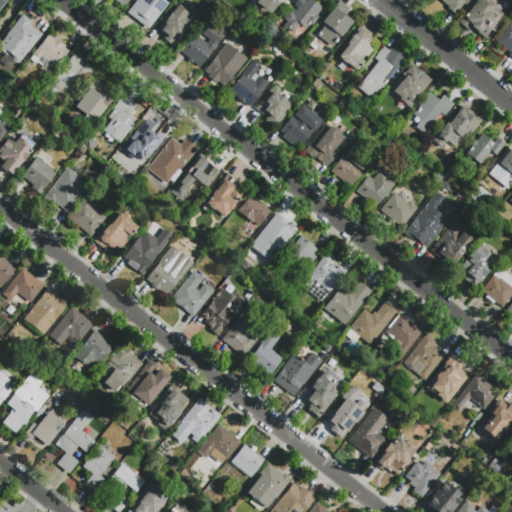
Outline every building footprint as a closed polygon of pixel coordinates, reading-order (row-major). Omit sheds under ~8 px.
[(128,11),(136,0),(168,0),(170,1),(149,28),(128,11)] [(281,0),(278,4),(277,3),(269,13),(255,2),(256,0),(281,0)] [(312,0),(322,8),(316,15),(319,17),(312,25),(309,23),(305,28),(299,23),(291,33),(288,31),(289,31),(282,26),(287,20),(284,18),(289,11),(292,13),(301,3),(296,0),(312,0)] [(339,0),(348,7),(343,13),(352,21),(332,47),(316,34),(324,24),(321,22),(339,0)] [(454,14),(447,8),(448,7),(440,1),(441,0),(469,0),(465,5),(463,3),(454,14)] [(468,30),(459,23),(477,0),(488,0),(494,5),(490,11),(499,19),(496,23),(499,25),(487,40),(471,27),(468,30)] [(174,48),(153,31),(175,3),(187,13),(189,10),(199,18),(174,48)] [(0,43),(23,14),(32,20),(29,23),(42,33),(18,64),(0,49),(0,43)] [(495,39),(511,18),(511,58),(508,55),(510,53),(502,47),(502,45),(495,39)] [(199,66),(199,67),(193,62),(191,63),(187,60),(188,58),(179,51),(193,33),(199,37),(206,43),(209,39),(202,33),(209,24),(214,29),(217,26),(226,33),(199,66)] [(337,56),(347,44),(346,43),(357,28),(372,41),(369,44),(373,48),(361,62),(362,63),(356,71),(337,56)] [(53,37),(65,46),(63,48),(68,51),(51,72),(37,61),(35,64),(28,59),(48,35),(52,38),(53,37)] [(216,82),(207,75),(209,73),(204,69),(226,42),(246,59),(225,85),(217,80),(216,82)] [(390,47),(404,58),(380,88),(380,87),(375,93),(373,92),(368,97),(356,88),(377,61),(373,58),(382,46),(387,51),(390,47)] [(73,54),(85,64),(86,63),(96,70),(71,102),(49,85),(73,54)] [(432,78),(409,108),(399,99),(400,98),(389,89),(402,72),(404,73),(412,63),(432,78)] [(258,75),(268,83),(250,105),(245,101),(244,102),(238,97),(238,96),(230,89),(250,64),(257,69),(250,78),(254,81),(258,75)] [(96,78),(104,85),(101,90),(103,91),(110,82),(120,91),(97,120),(89,114),(86,117),(74,107),(89,89),(88,88),(96,78)] [(274,128),(265,121),(268,116),(264,113),(263,115),(254,109),(274,84),(282,90),(279,94),(292,105),(274,128)] [(413,113),(429,92),(438,100),(443,95),(453,103),(433,128),(430,125),(423,133),(415,127),(420,119),(413,113)] [(124,95),(137,105),(130,114),(138,120),(120,143),(104,130),(119,112),(114,108),(124,95)] [(441,146),(432,139),(461,102),(482,118),(470,134),(467,132),(456,146),(446,139),(441,146)] [(291,146),(281,137),(283,134),(279,131),(301,104),(321,121),(313,131),(300,148),(294,143),(291,146)] [(150,111),(162,120),(157,127),(166,134),(143,163),(125,149),(142,126),(140,124),(150,111)] [(0,121),(9,127),(0,138),(0,121)] [(312,158),(303,151),(326,122),(347,139),(327,165),(314,155),(312,158)] [(497,137),(504,143),(495,155),(491,151),(480,166),(464,153),(480,132),(493,142),(497,137)] [(0,167),(0,146),(8,137),(13,142),(18,136),(33,148),(11,176),(0,167)] [(185,139),(197,149),(180,170),(182,172),(173,183),(169,180),(166,183),(147,169),(171,138),(180,145),(185,139)] [(349,187),(329,171),(343,154),(344,155),(352,145),(369,159),(361,169),(363,171),(349,187)] [(511,178),(505,187),(488,174),(499,160),(500,161),(511,147),(511,178)] [(199,155),(200,156),(208,162),(200,171),(206,176),(214,166),(219,171),(204,190),(201,188),(192,181),(187,188),(189,189),(179,200),(169,192),(199,155)] [(40,193),(31,187),(33,184),(22,175),(36,157),(56,172),(40,193)] [(52,204),(44,198),(67,168),(88,184),(67,211),(55,201),(52,204)] [(355,191),(367,176),(372,179),(379,170),(395,182),(375,207),(355,191)] [(223,217),(206,204),(224,180),(222,178),(226,174),(236,182),(235,183),(240,187),(238,190),(242,193),(223,217)] [(446,190),(439,185),(444,178),(451,183),(446,190)] [(425,248),(404,232),(414,218),(415,219),(436,191),(445,199),(437,209),(448,218),(425,248)] [(380,210),(394,193),(407,203),(409,201),(417,208),(401,227),(380,210)] [(238,210),(250,195),(269,210),(257,226),(238,210)] [(84,198),(93,205),(91,207),(105,218),(90,237),(68,219),(84,198)] [(249,245),(275,212),(297,230),(271,263),(249,245)] [(137,228),(120,249),(116,245),(108,254),(92,241),(104,227),(104,228),(108,223),(110,224),(119,213),(122,215),(123,214),(128,219),(127,219),(137,228)] [(429,250),(456,218),(465,226),(461,231),(472,240),(450,267),(429,250)] [(153,260),(140,276),(132,269),(134,266),(122,257),(139,236),(140,237),(145,231),(155,239),(164,228),(173,235),(153,260)] [(290,278),(276,267),(285,257),(301,236),(321,252),(313,262),(308,257),(290,278)] [(476,286),(456,270),(476,245),(482,251),(484,248),(498,259),(476,286)] [(146,280),(171,246),(192,262),(166,295),(146,280)] [(0,254),(5,259),(3,260),(15,270),(0,288),(0,254)] [(333,262),(331,264),(336,269),(339,265),(346,270),(320,302),(301,286),(309,276),(308,275),(325,254),(333,262)] [(511,293),(502,307),(480,290),(499,267),(511,277),(511,293)] [(22,268),(44,285),(30,303),(17,293),(11,301),(1,294),(22,268)] [(215,289),(203,304),(191,318),(169,300),(193,271),(202,279),(195,288),(198,290),(205,281),(215,289)] [(360,281),(371,291),(345,325),(324,308),(339,289),(345,294),(348,291),(351,293),(360,281)] [(223,286),(231,293),(234,290),(246,300),(217,338),(209,331),(211,328),(204,323),(207,319),(200,315),(223,286)] [(47,289),(67,305),(42,336),(22,320),(47,289)] [(384,301),(396,311),(370,345),(348,328),(364,309),(370,315),(373,311),(375,312),(384,301)] [(92,324),(79,341),(73,337),(72,339),(67,335),(60,345),(48,336),(71,307),(92,324)] [(400,313),(422,330),(398,361),(387,352),(397,340),(386,331),(400,313)] [(220,339),(235,321),(248,331),(253,324),(262,332),(243,356),(220,339)] [(268,377),(247,361),(271,330),(280,337),(270,349),(282,358),(268,377)] [(89,369),(73,357),(94,331),(105,339),(107,337),(117,345),(100,365),(95,361),(89,369)] [(426,334),(434,341),(432,343),(438,348),(436,351),(443,356),(424,380),(403,363),(426,334)] [(117,392),(98,377),(110,362),(114,366),(115,365),(110,360),(121,346),(143,363),(129,381),(127,380),(117,392)] [(284,364),(294,352),(303,360),(310,350),(321,359),(292,397),(271,381),(284,364)] [(459,370),(462,372),(461,373),(466,376),(446,402),(425,386),(450,355),(459,362),(458,363),(459,364),(460,365),(461,367),(460,368),(460,370),(459,370)] [(149,360),(157,365),(153,371),(155,373),(159,368),(170,377),(147,405),(126,389),(149,360)] [(31,372),(42,381),(41,383),(51,391),(35,411),(34,410),(29,417),(30,418),(24,425),(22,424),(15,433),(1,422),(12,409),(5,404),(31,372)] [(449,403),(474,372),(497,390),(482,409),(468,398),(459,411),(449,403)] [(0,373),(10,382),(6,387),(11,390),(0,404),(0,373)] [(320,373),(331,382),(327,388),(331,391),(329,394),(334,399),(319,416),(310,409),(312,406),(300,397),(320,373)] [(380,395),(371,387),(376,381),(385,388),(380,395)] [(172,384),(182,392),(181,394),(187,399),(181,407),(183,409),(165,431),(156,424),(158,421),(149,413),(172,384)] [(320,421),(330,407),(334,411),(343,399),(341,398),(348,388),(350,389),(353,385),(361,391),(352,403),(356,406),(360,400),(366,405),(362,410),(364,411),(355,423),(352,421),(340,437),(320,421)] [(511,420),(507,426),(508,428),(503,434),(502,433),(495,441),(478,427),(488,415),(486,413),(499,396),(508,404),(511,401),(511,420)] [(220,416),(197,444),(190,438),(193,435),(189,432),(181,443),(170,434),(198,398),(205,404),(210,407),(207,411),(209,413),(212,409),(220,416)] [(374,407),(388,418),(377,432),(385,439),(371,457),(348,439),(374,407)] [(81,410),(91,418),(80,431),(94,441),(85,452),(77,445),(69,456),(77,462),(68,474),(56,464),(65,453),(54,444),(81,410)] [(64,424),(47,446),(34,436),(30,441),(23,435),(32,423),(36,426),(48,412),(64,424)] [(218,424),(240,441),(226,458),(213,448),(205,459),(196,452),(218,424)] [(392,439),(397,442),(399,439),(405,443),(407,443),(410,446),(410,448),(414,451),(409,458),(407,457),(403,462),(405,464),(396,475),(390,470),(389,472),(383,467),(381,470),(373,465),(379,458),(378,457),(392,439)] [(99,445),(115,457),(100,476),(103,478),(93,491),(84,484),(92,475),(82,466),(99,445)] [(264,461),(250,478),(230,462),(244,445),(264,461)] [(404,477),(416,462),(421,466),(424,461),(440,473),(421,497),(412,490),(414,488),(409,483),(410,482),(404,477)] [(122,463),(145,481),(136,492),(127,485),(120,494),(128,501),(119,511),(117,511),(106,503),(114,493),(104,485),(122,463)] [(283,473),(290,479),(275,498),(274,497),(266,508),(245,491),(268,463),(282,475),(283,473)] [(463,496),(451,511),(437,511),(426,503),(443,481),(463,496)] [(126,511),(149,483),(167,497),(156,511),(126,511)] [(302,511),(269,511),(292,483),(298,488),(300,486),(308,492),(309,489),(316,494),(302,511)] [(329,511),(308,511),(319,499),(328,506),(326,509),(329,511)] [(455,511),(466,499),(474,506),(472,508),(475,510),(480,505),(488,511),(455,511)] [(164,511),(172,503),(182,511),(164,511)]
